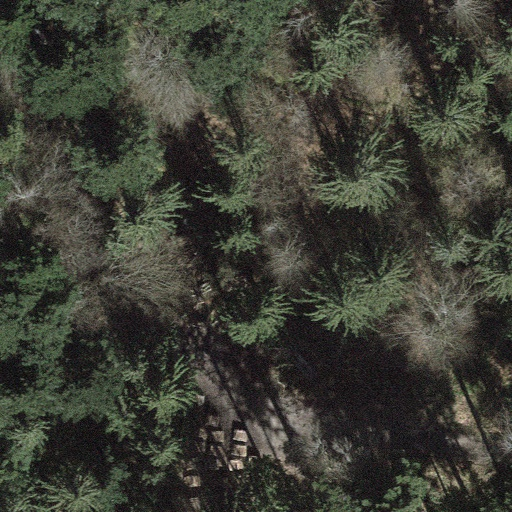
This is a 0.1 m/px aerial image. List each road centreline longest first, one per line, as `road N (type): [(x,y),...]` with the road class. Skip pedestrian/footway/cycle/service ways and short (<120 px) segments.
road 1 (track): [(0,48),(59,160),(174,331),(248,398),(414,511)]
road 2 (track): [(511,447),(248,398)]
